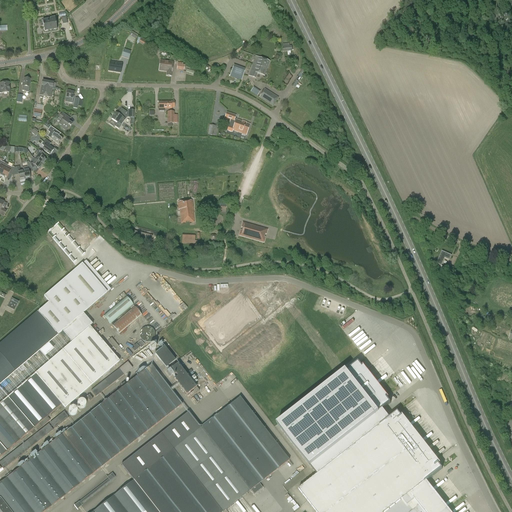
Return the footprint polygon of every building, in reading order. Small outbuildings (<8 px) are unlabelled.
[(56,30),(57,30),(55,18),(50,19),(51,20),(41,21),(42,27),(43,27),(44,32),(45,32),(46,33),(48,32),(49,31),(53,30),(53,31),(56,31),(56,30)] [(283,52),(292,51),(291,46),(289,46),(289,43),(283,44),(283,47),(282,47),(283,52)] [(158,49),(150,44),(148,48),(155,53),(158,49)] [(122,56),(128,58),(131,52),(124,50),(122,56)] [(264,76),(269,62),(255,57),(249,76),(255,79),(257,74),(264,76)] [(173,62),(160,60),(159,71),(167,72),(166,76),(171,76),(173,62)] [(109,71),(121,73),(122,64),(110,62),(109,71)] [(177,62),(176,70),(184,71),(185,65),(183,65),(183,63),(177,62)] [(230,77),(241,81),(245,69),(234,65),(230,77)] [(29,88),(30,79),(24,78),(23,82),(22,86),(22,91),(25,91),(25,92),(28,93),(29,88)] [(44,81),(42,83),(39,97),(43,98),(43,97),(45,97),(48,82),(44,81)] [(53,83),(48,82),(45,97),(50,98),(52,89),(56,90),(57,88),(55,88),(56,84),(53,83)] [(1,88),(0,87),(0,93),(10,93),(9,83),(0,83),(1,88)] [(259,98),(273,107),(279,98),(265,89),(259,98)] [(67,90),(66,98),(65,102),(73,103),(74,98),(73,97),(74,92),(70,92),(70,91),(67,90)] [(164,112),(164,109),(171,109),(171,108),(174,108),(174,101),(171,101),(171,102),(159,102),(159,109),(159,112),(164,112)] [(118,115),(116,113),(112,119),(118,123),(115,126),(119,129),(121,125),(120,125),(122,121),(123,122),(126,118),(129,117),(128,117),(128,113),(121,109),(118,113),(119,114),(118,115)] [(168,112),(168,116),(168,124),(178,124),(178,115),(174,115),(174,112),(168,112)] [(226,112),(224,119),(234,122),(236,116),(226,112)] [(70,127),(72,124),(68,121),(70,119),(62,114),(59,119),(62,121),(60,124),(67,130),(69,126),(70,127)] [(236,120),(233,127),(228,126),(227,131),(232,133),(233,131),(246,135),(250,125),(236,120)] [(62,139),(58,137),(60,134),(51,127),(47,131),(50,133),(47,137),(50,139),(58,145),(62,139)] [(54,150),(49,146),(51,144),(46,140),(42,146),(44,147),(42,150),(50,155),(54,150)] [(39,150),(38,152),(36,150),(34,153),(36,154),(36,155),(38,156),(35,160),(43,165),(46,160),(43,157),(45,155),(39,150)] [(33,162),(31,161),(29,164),(34,171),(36,173),(39,169),(39,170),(43,165),(35,160),(33,162)] [(27,167),(22,168),(25,179),(30,178),(29,172),(34,171),(29,164),(29,162),(26,163),(27,167)] [(6,168),(2,176),(7,179),(9,174),(13,176),(14,173),(14,169),(14,168),(12,167),(7,165),(6,168)] [(20,180),(25,179),(22,168),(23,170),(20,171),(19,166),(14,168),(14,169),(14,173),(18,172),(20,180)] [(189,222),(189,223),(194,222),(193,208),(193,201),(178,202),(179,210),(180,210),(181,223),(186,223),(186,222),(189,222)] [(264,242),(265,237),(263,237),(264,234),(266,235),(267,230),(243,223),(242,228),(244,228),(243,231),(241,230),(239,235),(264,242)] [(192,235),(182,234),(182,243),(197,244),(197,241),(192,241),(192,235)] [(449,260),(452,256),(442,251),(436,264),(441,266),(445,258),(449,260)] [(58,335),(62,332),(83,313),(110,290),(86,261),(44,297),(49,303),(38,312),(58,335)] [(264,317),(254,305),(242,289),(198,323),(220,351),(264,317)] [(126,296),(103,316),(110,324),(133,305),(126,296)] [(14,311),(19,302),(12,298),(7,307),(14,311)] [(142,315),(134,306),(112,325),(119,334),(142,315)] [(0,384),(58,335),(38,312),(37,312),(0,343),(0,384)] [(0,457),(30,432),(33,435),(50,420),(48,417),(61,405),(64,409),(119,362),(90,327),(93,325),(87,318),(83,313),(62,332),(66,337),(72,343),(0,404),(0,457)] [(144,328),(142,329),(140,331),(140,333),(140,336),(141,339),(142,340),(144,342),(147,342),(150,342),(152,341),(154,340),(155,337),(155,335),(155,332),(153,330),(151,328),(147,327),(144,328)] [(122,350),(111,337),(108,340),(119,353),(122,350)] [(456,511),(430,478),(444,468),(398,409),(385,417),(375,404),(390,392),(348,338),(264,404),(317,473),(297,489),(315,511),(456,511)] [(166,368),(175,360),(164,346),(154,354),(166,368)] [(206,380),(188,356),(179,363),(197,386),(206,380)] [(128,362),(119,369),(91,391),(95,397),(124,375),(133,369),(128,362)] [(174,379),(186,395),(196,388),(178,364),(171,369),(177,377),(174,379)] [(44,511),(182,405),(151,365),(0,483),(0,511),(44,511)] [(224,511),(289,461),(240,397),(239,399),(201,428),(188,413),(121,465),(133,481),(93,511),(224,511)] [(64,412),(50,423),(54,429),(69,418),(64,412)] [(33,436),(33,437),(0,462),(0,464),(4,469),(38,443),(38,442),(53,430),(48,424),(33,436)] [(85,504),(120,477),(118,474),(83,501),(85,504)] [(68,508),(70,511),(72,511),(82,506),(79,502),(68,508)]
